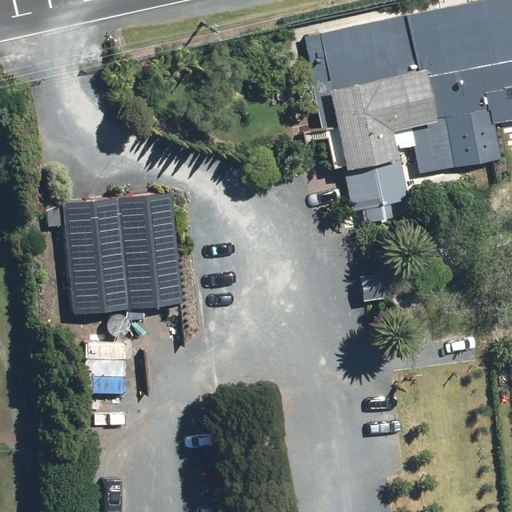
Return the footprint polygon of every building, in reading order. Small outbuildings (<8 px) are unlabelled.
[(511,0),(461,0),(301,31),(313,90),(325,88),(348,210),(361,207),(364,221),(390,215),(388,202),(407,198),(393,126),(406,123),(416,173),(499,157),(492,122),(511,118),(511,0)] [(168,189),(58,199),(69,310),(179,300),(168,189)] [(381,271),(356,274),(359,298),(384,295),(381,271)] [(121,343),(85,341),(82,393),(124,395),(125,377),(136,378),(137,359),(120,358),(121,343)] [(74,395),(73,419),(90,420),(91,411),(103,412),(104,397),(74,395)] [(210,511),(207,443),(189,444),(192,511),(210,511)]
